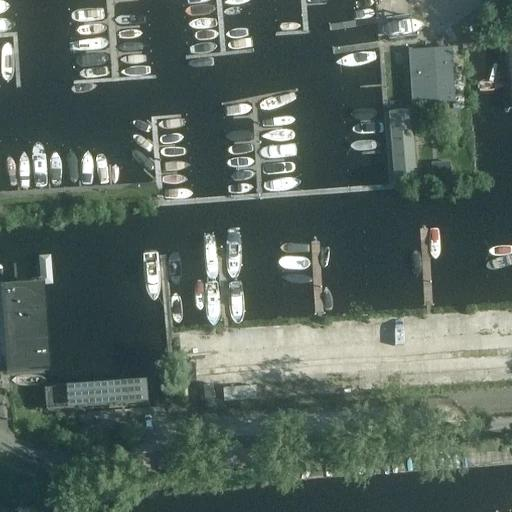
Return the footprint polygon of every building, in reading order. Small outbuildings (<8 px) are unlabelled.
[(454,103),(450,49),(409,52),(413,106),(454,103)] [(413,111),(391,113),(396,181),(418,179),(413,111)] [(439,177),(436,146),(419,147),(422,179),(439,177)] [(8,291),(14,375),(50,372),(43,288),(8,291)] [(172,401),(169,365),(149,367),(152,403),(172,401)] [(147,383),(45,390),(47,414),(149,408),(147,383)]
